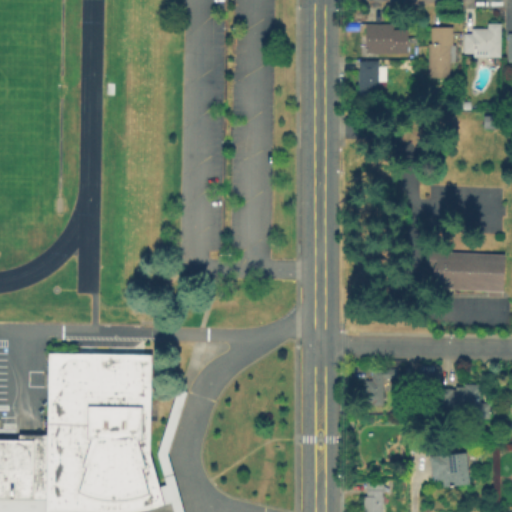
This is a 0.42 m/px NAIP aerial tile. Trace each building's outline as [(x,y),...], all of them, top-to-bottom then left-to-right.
[(501,24),(501,57),(475,57),(475,53),(465,53),(465,35),(473,35),(473,29),(489,29),(489,24),(501,24)] [(408,31),(408,53),(367,53),(367,25),(394,25),(393,31),(408,31)] [(453,28),(453,45),(456,45),(456,62),(450,62),(451,77),(430,77),(430,44),(433,44),(433,28),(453,28)] [(387,68),(387,81),(380,81),(380,94),(362,94),(362,62),(380,62),(380,68),(387,68)] [(473,110),(464,111),(463,101),(472,101),(473,110)] [(501,252),(501,289),(499,289),(499,294),(485,294),(485,289),(432,289),(432,251),(501,252)] [(0,511),(0,439),(19,440),(19,434),(46,434),(47,352),(152,354),(151,454),(165,505),(149,510),(137,511),(0,511)] [(383,378),(383,406),(374,406),(374,402),(364,403),(364,391),(367,391),(367,382),(373,381),(372,371),(398,370),(398,378),(383,378)] [(484,385),(483,390),(488,390),(488,400),(492,400),(492,421),(474,420),(474,410),(438,411),(438,390),(456,391),(456,388),(464,387),(464,384),(484,385)] [(467,455),(471,486),(445,489),(444,482),(442,482),(441,476),(434,477),(432,459),(467,455)] [(383,484),(383,498),(384,497),(384,505),(383,505),(383,511),(364,511),(364,497),(368,497),(368,484),(383,484)]
